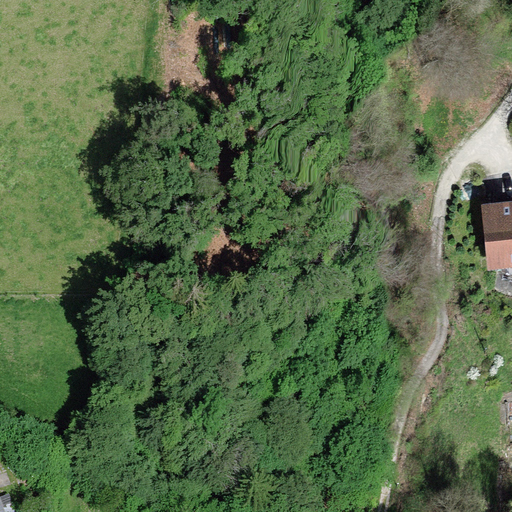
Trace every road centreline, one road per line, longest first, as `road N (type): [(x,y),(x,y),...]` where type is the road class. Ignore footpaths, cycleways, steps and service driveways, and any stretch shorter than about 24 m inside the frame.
road 1 (track): [(380,511),(407,397),(441,328),(436,259),(444,189),(511,101)]
road 2 (track): [(452,171),(459,56),(481,0)]
